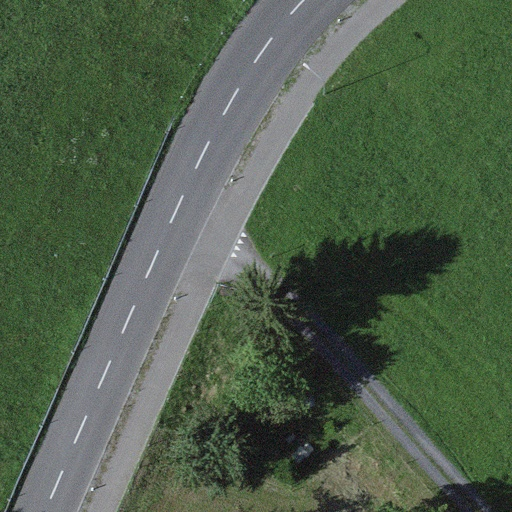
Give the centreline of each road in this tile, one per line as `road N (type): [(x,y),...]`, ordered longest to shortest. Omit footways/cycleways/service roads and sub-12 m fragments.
road 1 (tertiary): [(299,0),(259,50),(174,209),(42,511)]
road 2 (track): [(174,209),(213,257),(271,295),(469,511)]
